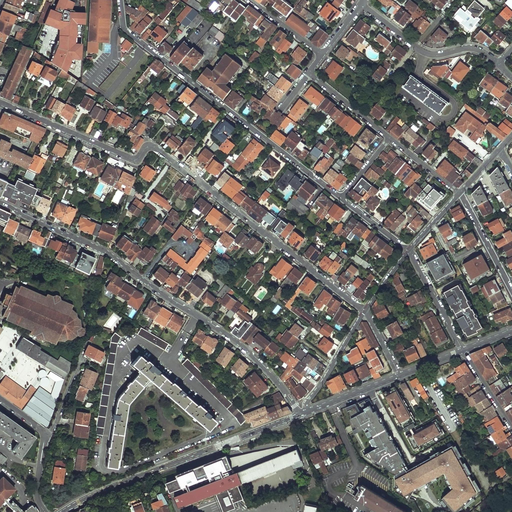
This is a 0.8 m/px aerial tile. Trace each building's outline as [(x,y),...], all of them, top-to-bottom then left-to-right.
[(19,0),(6,0),(6,2),(19,8),(24,10),(25,9),(23,8),(24,7),(20,5),(22,1),(19,0)] [(37,22),(42,24),(43,22),(49,8),(52,0),(46,0),(47,0),(49,1),(49,3),(46,2),(37,22)] [(54,54),(51,62),(58,66),(61,68),(63,70),(66,65),(68,66),(76,69),(78,64),(75,63),(72,62),(74,58),(77,58),(80,58),(81,43),(76,43),(73,43),(74,36),(76,36),(77,28),(74,28),(75,22),(77,22),(85,23),(86,12),(70,11),(71,8),(72,5),(71,5),(73,1),(70,0),(58,0),(56,6),(58,6),(56,11),(54,10),(49,8),(43,22),(48,25),(49,24),(59,29),(58,37),(51,53),(53,54),(54,54)] [(90,0),(87,41),(87,54),(90,54),(93,52),(95,50),(96,47),(97,43),(108,43),(111,2),(109,1),(109,0),(90,0)] [(202,5),(194,0),(190,0),(187,3),(198,11),(202,5)] [(223,0),(226,2),(219,10),(222,12),(223,10),(232,0),(223,0)] [(233,0),(232,0),(223,10),(229,15),(238,3),(233,0)] [(277,0),(274,5),(273,6),(287,17),(293,8),(291,7),(292,5),(286,1),(285,2),(282,0),(277,0)] [(314,15),(305,8),(308,2),(305,0),(302,0),(295,9),(307,19),(310,20),(314,15)] [(335,1),(332,5),(337,9),(343,0),(334,0),(335,1)] [(393,2),(390,0),(379,0),(388,7),(391,4),(393,6),(389,11),(392,14),(392,13),(398,5),(393,1),(393,2)] [(432,0),(432,1),(442,9),(448,1),(447,0),(432,0)] [(406,6),(413,12),(418,6),(410,1),(406,6)] [(460,8),(452,19),(459,25),(460,23),(470,31),(480,19),(478,17),(485,9),(474,1),(465,12),(460,8)] [(4,7),(3,10),(16,16),(19,8),(6,2),(4,7)] [(320,14),(331,22),(336,15),(337,16),(341,12),(337,9),(332,5),(327,2),(323,7),(324,8),(320,14)] [(166,10),(159,18),(158,17),(155,22),(158,25),(175,5),(174,4),(171,6),(168,4),(165,8),(166,10)] [(125,5),(126,12),(132,14),(138,16),(142,12),(125,5)] [(241,5),(232,17),(237,21),(238,19),(243,13),(246,9),(241,5)] [(262,15),(249,5),(246,9),(243,13),(249,18),(248,19),(252,22),(248,27),(251,30),(255,24),(262,15)] [(392,13),(395,15),(393,17),(404,26),(407,21),(412,26),(417,20),(413,17),(412,18),(410,17),(411,16),(402,9),(403,9),(398,5),(392,13)] [(192,9),(188,6),(181,13),(185,17),(192,9)] [(511,11),(507,7),(500,14),(507,21),(511,15),(511,11)] [(19,8),(16,16),(23,19),(26,11),(24,10),(19,8)] [(185,17),(180,23),(186,28),(188,25),(198,14),(199,13),(193,8),(192,9),(185,17)] [(130,17),(137,21),(130,29),(133,32),(135,30),(144,18),(143,17),(146,14),(145,13),(147,11),(145,9),(142,12),(138,16),(132,14),(130,17)] [(1,14),(0,17),(12,24),(14,19),(21,22),(22,20),(23,20),(23,19),(16,16),(3,10),(1,14)] [(26,11),(23,19),(30,22),(33,14),(26,11)] [(419,18),(413,25),(423,33),(432,21),(426,16),(427,14),(424,11),(420,16),(421,17),(420,19),(419,18)] [(176,19),(180,23),(185,17),(181,13),(176,19)] [(198,14),(188,25),(194,30),(204,18),(198,14)] [(500,14),(494,21),(501,28),(507,21),(500,14)] [(262,15),(255,24),(257,25),(255,28),(257,30),(259,27),(266,18),(262,15)] [(286,23),(304,37),(312,26),(310,23),(308,26),(292,15),(286,23)] [(136,31),(140,34),(152,21),(146,16),(144,18),(135,30),(136,31)] [(0,31),(7,34),(8,35),(12,24),(0,17),(0,31)] [(259,27),(265,32),(272,23),(266,18),(259,27)] [(362,20),(355,29),(364,36),(370,28),(362,20)] [(265,32),(252,48),(256,51),(260,46),(261,47),(277,27),(272,23),(265,32)] [(255,24),(248,34),(250,36),(253,32),(252,31),(255,28),(257,25),(255,24)] [(319,32),(312,42),(318,47),(322,46),(330,35),(315,24),(311,30),(314,32),(316,29),(319,32)] [(16,25),(14,31),(17,32),(25,36),(27,31),(18,26),(16,25)] [(152,33),(150,35),(160,43),(168,34),(158,26),(152,33)] [(226,36),(213,26),(208,33),(221,42),(226,36)] [(439,28),(431,38),(436,42),(439,39),(443,42),(448,36),(439,28)] [(355,29),(346,41),(356,48),(360,42),(362,44),(366,39),(355,29)] [(148,30),(141,38),(145,41),(150,35),(152,33),(148,30)] [(475,37),(483,43),(486,41),(491,45),(494,41),(491,38),(482,30),(475,37)] [(499,30),(491,38),(494,41),(499,45),(506,37),(499,30)] [(280,31),(271,43),(277,48),(286,35),(280,31)] [(17,32),(15,38),(22,41),(25,36),(17,32)] [(127,39),(120,34),(121,42),(121,44),(122,45),(128,51),(133,45),(127,39)] [(376,39),(389,49),(385,53),(389,56),(395,48),(390,44),(391,42),(380,34),(376,39)] [(164,42),(157,50),(164,55),(167,51),(169,53),(172,48),(164,42)] [(177,64),(179,65),(181,62),(192,49),(191,48),(184,42),(170,58),(177,64)] [(97,43),(96,47),(95,50),(93,52),(90,54),(87,54),(87,55),(97,55),(97,43)] [(22,45),(0,95),(0,96),(9,100),(12,94),(31,49),(22,45)] [(399,45),(392,53),(396,56),(395,57),(399,61),(400,60),(401,60),(408,53),(407,52),(399,45)] [(357,53),(349,47),(347,49),(343,46),(336,54),(347,63),(350,60),(350,61),(354,56),(357,53)] [(299,47),(293,56),(294,57),(290,61),(294,64),(296,66),(300,61),(301,62),(307,53),(299,47)] [(192,49),(181,62),(191,70),(203,56),(193,48),(192,49)] [(260,55),(256,51),(248,60),(253,64),(260,55)] [(204,72),(198,79),(224,99),(231,90),(225,85),(241,66),(226,55),(213,72),(210,76),(204,72)] [(155,58),(143,74),(145,76),(151,68),(158,73),(164,65),(155,58)] [(382,64),(388,69),(391,65),(385,60),(382,64)] [(334,61),(327,70),(331,73),(330,75),(335,79),(344,68),(334,61)] [(31,62),(27,71),(36,76),(41,66),(31,62)] [(448,67),(450,65),(450,62),(443,65),(435,64),(433,67),(438,71),(442,75),(441,76),(444,78),(445,76),(450,71),(451,69),(448,67)] [(461,62),(453,73),(461,79),(469,69),(461,62)] [(294,64),(287,73),(295,79),(302,70),(296,66),(294,64)] [(378,69),(373,76),(380,81),(387,72),(380,66),(378,69)] [(45,67),(40,76),(46,79),(46,77),(51,80),(55,72),(45,67)] [(59,72),(58,73),(64,76),(63,78),(66,81),(70,74),(66,72),(63,70),(61,68),(59,72)] [(210,76),(213,72),(207,68),(204,72),(210,76)] [(270,83),(284,93),(292,84),(283,77),(280,80),(270,73),(265,79),(270,83)] [(459,83),(461,79),(453,73),(451,76),(459,83)] [(487,73),(480,84),(491,91),(498,81),(487,73)] [(422,83),(422,84),(412,77),(405,86),(440,113),(448,103),(441,98),(442,97),(439,95),(438,96),(423,85),(424,84),(422,83)] [(498,81),(491,91),(501,99),(506,92),(508,88),(498,81)] [(266,94),(278,102),(284,93),(270,83),(268,85),(271,88),(269,92),(265,89),(263,92),(266,94)] [(57,85),(45,107),(50,110),(55,100),(62,88),(57,85)] [(181,93),(178,97),(188,105),(195,96),(185,88),(181,93)] [(305,95),(313,102),(311,106),(316,110),(316,109),(325,98),(311,88),(305,95)] [(233,91),(225,102),(234,109),(237,106),(239,107),(244,100),(233,91)] [(154,92),(147,101),(149,103),(153,106),(160,97),(154,92)] [(501,99),(499,101),(508,108),(511,103),(511,96),(506,92),(501,99)] [(262,101),(270,106),(273,108),(278,102),(266,94),(262,101)] [(255,102),(251,107),(259,113),(262,107),(265,110),(266,109),(267,110),(270,106),(262,101),(253,95),(250,99),(255,102)] [(84,96),(79,105),(88,110),(93,101),(84,96)] [(197,119),(187,131),(190,133),(193,130),(198,123),(202,118),(204,115),(211,107),(198,96),(189,107),(194,110),(193,111),(196,114),(197,113),(199,115),(196,119),(197,119)] [(156,108),(151,113),(152,113),(157,113),(160,110),(164,105),(166,101),(160,97),(153,106),(156,108)] [(178,97),(175,100),(186,108),(188,105),(178,97)] [(244,100),(239,107),(242,109),(250,99),(247,97),(244,100)] [(325,98),(316,109),(319,112),(322,108),(329,114),(336,105),(326,97),(325,98)] [(55,100),(50,110),(59,114),(64,105),(55,100)] [(299,101),(290,113),(298,119),(308,105),(304,102),(303,104),(299,101)] [(370,112),(379,120),(387,112),(377,103),(370,112)] [(64,105),(59,114),(69,120),(73,114),(75,110),(64,104),(64,105)] [(467,113),(456,127),(464,133),(468,128),(475,133),(474,134),(473,134),(471,136),(472,137),(471,139),(476,142),(480,136),(482,137),(483,137),(485,135),(484,133),(483,132),(487,128),(503,140),(507,135),(499,128),(487,120),(483,116),(477,112),(466,104),(460,111),(463,113),(466,108),(486,124),(484,126),(467,113)] [(95,105),(89,114),(101,121),(106,112),(95,105)] [(164,105),(160,110),(163,112),(161,113),(162,114),(164,114),(168,109),(164,105)] [(336,105),(329,114),(326,117),(329,118),(329,117),(331,116),(336,120),(343,111),(336,105)] [(264,117),(278,128),(280,125),(287,117),(284,115),(282,117),(280,116),(282,114),(279,112),(277,114),(274,112),(276,110),(273,108),(270,106),(267,110),(269,111),(264,117)] [(109,110),(104,119),(109,122),(107,126),(109,127),(120,108),(118,107),(114,113),(109,110)] [(218,112),(211,107),(204,115),(202,118),(205,121),(208,118),(212,121),(215,123),(217,119),(218,118),(216,116),(218,112)] [(480,107),(477,112),(483,116),(486,112),(483,110),(483,109),(480,107)] [(162,114),(160,115),(171,124),(169,126),(173,128),(177,123),(175,121),(179,117),(168,109),(164,114),(162,114)] [(4,111),(0,121),(0,126),(5,128),(28,138),(34,140),(40,143),(46,129),(4,111)] [(343,111),(336,121),(344,127),(351,118),(343,111)] [(123,112),(117,122),(126,127),(132,118),(123,112)] [(290,113),(287,117),(293,121),(295,122),(298,119),(290,113)] [(401,129),(396,124),(400,120),(396,116),(386,130),(398,139),(401,135),(408,126),(405,124),(401,129)] [(287,117),(280,125),(282,126),(285,128),(290,122),(292,122),(293,121),(287,117)] [(138,121),(133,128),(140,133),(148,120),(144,118),(140,122),(138,121)] [(224,118),(212,132),(224,142),(227,139),(229,136),(223,131),(225,129),(231,133),(236,127),(224,118)] [(352,119),(345,128),(347,130),(354,136),(362,126),(352,119)] [(499,128),(507,135),(511,129),(511,123),(506,119),(499,128)] [(151,120),(146,126),(150,128),(154,123),(151,120)] [(435,127),(430,123),(427,127),(431,131),(435,127)] [(419,135),(408,126),(401,135),(404,136),(412,143),(419,135)] [(132,127),(128,133),(132,136),(129,139),(134,142),(140,133),(133,128),(132,127)] [(367,127),(358,138),(363,142),(361,145),(365,148),(366,149),(377,135),(367,127)] [(456,131),(450,127),(445,133),(452,137),(456,131)] [(5,128),(4,130),(26,140),(27,140),(28,138),(5,128)] [(276,130),(270,137),(281,146),(284,142),(287,138),(278,131),(276,130)] [(287,138),(284,142),(294,150),(297,147),(302,139),(299,136),(300,135),(293,130),(287,138)] [(169,132),(163,140),(166,141),(165,142),(174,149),(178,144),(171,139),(174,136),(169,132)] [(134,142),(132,146),(137,149),(145,136),(140,133),(134,142)] [(419,135),(412,143),(417,148),(426,138),(425,137),(423,139),(419,135)] [(188,136),(178,149),(186,155),(195,142),(188,136)] [(0,155),(18,163),(17,164),(27,169),(40,143),(34,140),(26,156),(9,147),(10,143),(1,139),(0,141),(0,155)] [(217,152),(216,152),(216,153),(218,154),(222,150),(228,154),(235,145),(227,139),(224,142),(221,146),(217,152)] [(228,158),(226,160),(238,169),(259,142),(255,139),(234,164),(228,158)] [(335,141),(340,145),(343,148),(344,148),(346,146),(337,139),(335,141)] [(469,151),(454,140),(448,148),(463,159),(465,156),(469,151)] [(319,141),(311,153),(318,158),(323,152),(321,151),(322,149),(321,148),(324,144),(319,141)] [(335,141),(331,146),(335,150),(340,145),(335,141)] [(58,142),(53,151),(62,156),(67,147),(58,142)] [(211,148),(217,152),(221,146),(215,142),(211,148)] [(259,142),(238,169),(239,170),(242,167),(244,168),(250,160),(252,161),(264,146),(259,142)] [(356,146),(350,153),(351,153),(360,161),(366,154),(363,151),(365,148),(361,145),(360,144),(358,148),(356,146)] [(432,144),(424,153),(431,160),(437,152),(434,149),(435,147),(432,144)] [(294,150),(291,154),(293,155),(295,153),(304,159),(309,152),(299,145),(297,147),(294,150)] [(322,149),(321,151),(323,152),(325,154),(329,149),(325,146),(322,149)] [(207,148),(199,158),(202,161),(203,160),(207,164),(213,157),(215,155),(207,148)] [(69,160),(74,163),(80,152),(75,149),(69,160)] [(476,156),(469,151),(465,156),(472,161),(476,156)] [(74,163),(73,164),(85,169),(91,157),(80,152),(74,163)] [(379,156),(387,163),(385,166),(384,165),(382,168),(385,171),(388,168),(394,161),(391,158),(383,152),(379,156)] [(349,156),(345,160),(348,163),(350,165),(353,162),(360,168),(364,164),(360,161),(351,153),(349,156)] [(190,155),(185,161),(189,164),(194,158),(190,155)] [(36,156),(30,168),(39,173),(46,160),(36,156)] [(394,161),(388,168),(396,174),(405,163),(397,156),(394,161)] [(92,157),(87,168),(97,174),(103,163),(92,157)] [(207,164),(205,167),(217,177),(225,166),(213,157),(207,164)] [(320,160),(315,167),(319,171),(328,160),(325,157),(322,161),(320,160)] [(328,160),(319,171),(323,174),(329,167),(328,166),(333,159),(330,157),(328,160)] [(271,158),(263,168),(273,176),(281,166),(271,158)] [(478,167),(483,162),(478,158),(473,163),(478,167)] [(454,168),(445,160),(436,171),(445,178),(454,168)] [(336,162),(324,178),(331,184),(339,175),(333,170),(338,163),(336,162)] [(405,163),(396,174),(404,180),(413,169),(405,163)] [(143,169),(140,173),(149,180),(156,171),(147,164),(145,167),(143,166),(142,168),(143,169)] [(371,168),(379,175),(381,176),(383,174),(381,172),(382,171),(374,164),(371,168)] [(108,165),(101,178),(114,185),(117,179),(122,170),(116,167),(116,169),(108,165)] [(490,176),(500,194),(510,189),(498,167),(490,176)] [(371,168),(365,175),(369,178),(372,175),(376,178),(379,175),(371,168)] [(454,168),(445,178),(453,184),(461,174),(454,168)] [(467,168),(463,172),(469,177),(472,173),(467,168)] [(299,181),(301,179),(288,169),(275,185),(283,191),(289,184),(298,191),(303,185),(299,181)] [(413,169),(404,180),(412,186),(414,183),(421,176),(413,169)] [(36,174),(27,170),(24,177),(33,181),(36,174)] [(249,170),(245,175),(250,178),(254,173),(249,170)] [(117,179),(114,185),(119,188),(122,182),(124,183),(129,174),(124,171),(119,180),(117,179)] [(339,175),(331,184),(338,190),(348,179),(345,177),(340,173),(339,175)] [(461,174),(453,184),(459,188),(468,178),(462,173),(461,174)] [(127,184),(124,190),(130,193),(132,186),(131,186),(135,177),(129,174),(124,183),(127,184)] [(299,181),(303,185),(306,180),(308,178),(304,175),(301,179),(299,181)] [(235,197),(244,186),(232,177),(223,187),(235,197)] [(38,190),(33,188),(34,186),(30,184),(29,185),(22,182),(23,180),(18,178),(14,186),(8,183),(2,196),(9,199),(8,201),(15,205),(18,198),(21,199),(20,202),(36,209),(42,198),(36,195),(38,190)] [(298,191),(297,193),(307,201),(308,200),(310,202),(315,196),(313,194),(317,189),(306,180),(303,185),(298,191)] [(180,181),(175,187),(179,191),(178,193),(179,194),(186,185),(180,181)] [(412,186),(405,194),(406,195),(408,197),(411,193),(415,196),(412,200),(413,201),(418,196),(428,184),(425,181),(420,187),(414,183),(412,186)] [(359,182),(353,190),(363,197),(368,192),(373,186),(371,185),(370,186),(369,185),(364,192),(360,189),(363,186),(359,182)] [(189,183),(179,196),(180,197),(182,194),(184,196),(183,197),(187,200),(189,197),(191,199),(197,191),(192,187),(193,186),(189,183)] [(431,187),(428,184),(418,196),(421,199),(419,201),(422,203),(430,211),(441,199),(442,199),(445,196),(441,193),(440,194),(435,189),(436,188),(433,185),(431,187)] [(472,194),(478,206),(488,200),(489,200),(487,197),(480,185),(472,194)] [(130,193),(135,196),(138,190),(132,186),(130,193)] [(368,192),(370,194),(374,197),(379,191),(373,186),(368,192)] [(235,197),(223,187),(222,189),(234,198),(235,197)] [(500,194),(506,206),(511,203),(511,195),(511,194),(511,192),(510,189),(500,194)] [(138,190),(135,196),(136,197),(139,200),(144,194),(138,190)] [(235,197),(234,198),(240,203),(246,194),(243,192),(240,190),(235,197)] [(250,210),(248,213),(254,218),(255,216),(260,221),(268,211),(262,205),(270,194),(266,190),(258,200),(257,201),(250,210)] [(353,190),(350,194),(360,202),(363,197),(353,190)] [(154,191),(148,198),(153,202),(155,199),(168,209),(170,206),(167,203),(168,201),(154,191)] [(322,193),(313,204),(316,206),(316,205),(317,203),(327,211),(334,202),(327,198),(325,201),(324,198),(326,196),(322,193)] [(364,201),(368,203),(367,205),(374,210),(380,202),(374,197),(370,194),(364,201)] [(36,209),(36,210),(45,214),(51,202),(51,201),(43,198),(44,196),(43,195),(42,198),(36,209)] [(247,195),(240,203),(250,210),(257,201),(255,200),(255,201),(247,195)] [(295,195),(285,207),(301,219),(309,209),(297,199),(298,197),(295,195)] [(201,196),(197,201),(194,205),(199,208),(200,207),(202,209),(201,210),(206,214),(213,206),(208,202),(207,203),(205,201),(205,200),(201,196)] [(134,201),(129,209),(137,215),(144,204),(139,200),(136,197),(134,201)] [(58,202),(53,214),(58,217),(57,218),(61,220),(68,203),(69,201),(67,200),(65,205),(58,202)] [(478,206),(484,216),(494,211),(488,200),(478,206)] [(68,203),(61,220),(70,224),(76,209),(69,206),(70,203),(68,203)] [(336,203),(326,216),(327,217),(328,216),(330,213),(339,220),(346,210),(336,203)] [(417,209),(411,204),(406,209),(406,210),(409,213),(407,214),(407,215),(407,216),(408,216),(408,217),(411,217),(416,211),(415,211),(417,209)] [(452,210),(457,220),(465,216),(460,205),(452,210)] [(0,222),(5,225),(9,218),(11,213),(0,208),(0,222)] [(172,208),(168,213),(170,215),(173,217),(177,220),(180,216),(176,214),(176,211),(172,208)] [(214,208),(207,217),(215,224),(222,215),(223,214),(220,212),(218,212),(214,208)] [(393,213),(384,223),(390,227),(402,214),(403,213),(401,211),(397,216),(395,214),(398,211),(395,208),(392,211),(393,213)] [(411,223),(408,226),(411,228),(415,231),(424,221),(421,219),(422,217),(424,214),(427,216),(429,214),(423,209),(419,214),(411,223)] [(419,214),(416,211),(411,217),(408,217),(409,221),(411,223),(419,214)] [(402,214),(390,227),(395,231),(406,218),(402,214)] [(82,215),(79,221),(82,222),(80,228),(98,236),(101,226),(90,221),(91,218),(82,215)] [(164,219),(161,223),(171,230),(174,226),(169,223),(173,217),(170,215),(169,216),(168,215),(166,218),(167,219),(166,220),(164,219)] [(222,215),(215,224),(225,232),(225,231),(232,222),(233,222),(228,218),(227,219),(222,215)] [(280,215),(272,225),(282,233),(289,223),(281,218),(282,216),(280,215)] [(152,216),(143,227),(153,234),(155,231),(160,223),(161,223),(158,221),(156,220),(152,216)] [(346,230),(343,233),(348,237),(350,234),(359,222),(353,217),(347,224),(350,227),(347,231),(346,230)] [(5,225),(3,230),(14,235),(19,224),(19,223),(12,220),(13,220),(9,218),(5,225)] [(270,219),(266,225),(269,227),(275,220),(272,218),(271,220),(270,219)] [(505,226),(501,218),(499,219),(489,225),(491,230),(493,229),(496,236),(505,231),(503,228),(505,226)] [(232,222),(225,231),(229,234),(236,225),(232,222)] [(289,223),(282,233),(287,237),(294,229),(297,225),(295,223),(294,225),(290,222),(289,223)] [(341,222),(336,229),(340,231),(342,227),(343,226),(344,224),(341,222)] [(359,222),(350,234),(352,235),(355,232),(356,233),(357,231),(362,235),(367,228),(359,222)] [(101,226),(98,236),(103,238),(111,242),(116,228),(102,223),(101,226)] [(173,233),(171,236),(176,239),(181,232),(185,234),(189,237),(186,241),(189,243),(193,238),(193,239),(196,235),(192,232),(188,229),(180,223),(177,228),(174,232),(173,233)] [(439,228),(443,237),(454,232),(449,223),(439,228)] [(14,235),(13,237),(16,239),(17,237),(22,240),(27,242),(28,239),(31,232),(26,230),(27,228),(19,224),(14,235)] [(193,230),(192,232),(196,235),(202,240),(208,245),(212,240),(208,237),(207,238),(202,234),(203,233),(199,230),(199,229),(196,227),(193,230)] [(367,228),(362,235),(367,238),(372,231),(371,230),(371,231),(367,228)] [(31,232),(28,239),(45,247),(49,239),(52,232),(48,230),(45,236),(46,236),(45,240),(43,239),(43,238),(40,237),(38,237),(40,233),(32,229),(32,230),(31,232)] [(245,229),(235,241),(243,247),(250,238),(245,234),(248,231),(245,229)] [(287,237),(284,241),(287,244),(290,240),(298,246),(305,238),(294,229),(287,237)] [(506,238),(497,242),(500,248),(511,240),(511,232),(511,230),(504,234),(506,238)] [(365,239),(363,242),(367,244),(369,241),(374,245),(375,245),(380,238),(376,235),(377,235),(372,231),(367,238),(366,239),(365,239)] [(314,232),(309,238),(313,241),(318,235),(316,234),(314,232)] [(468,247),(455,253),(451,244),(449,240),(446,242),(449,247),(452,253),(456,261),(475,251),(473,246),(478,243),(472,232),(463,237),(468,247)] [(124,234),(117,244),(126,251),(132,243),(133,241),(124,234)] [(223,236),(218,242),(220,244),(217,248),(222,252),(227,245),(229,247),(232,244),(223,236)] [(254,236),(247,245),(250,248),(254,250),(257,253),(264,243),(254,236)] [(374,245),(373,247),(378,251),(376,254),(382,258),(384,255),(388,258),(395,249),(388,244),(387,244),(380,238),(375,245),(374,245)] [(421,249),(423,253),(421,254),(424,258),(425,257),(426,259),(438,253),(437,251),(439,251),(436,246),(434,242),(435,242),(433,238),(430,240),(431,242),(423,246),(424,247),(421,249)] [(45,247),(44,250),(47,252),(48,249),(52,251),(53,248),(59,251),(63,243),(56,240),(55,241),(49,239),(45,247)] [(208,245),(202,240),(199,245),(200,246),(187,264),(184,261),(185,260),(170,248),(165,254),(177,263),(185,269),(187,270),(190,273),(211,247),(208,245)] [(59,251),(56,257),(61,259),(62,257),(67,245),(63,243),(59,251)] [(132,243),(126,251),(130,255),(129,256),(133,260),(141,249),(138,247),(139,245),(136,243),(135,245),(132,243)] [(67,245),(62,257),(72,261),(76,251),(76,250),(76,249),(67,245)] [(313,245),(306,254),(315,260),(322,252),(313,245)] [(146,246),(138,257),(143,260),(144,259),(148,262),(156,250),(151,246),(149,249),(146,246)] [(326,255),(321,263),(323,265),(322,267),(326,270),(333,261),(333,262),(338,255),(334,251),(329,258),(326,255)] [(336,261),(329,270),(334,273),(341,265),(339,263),(342,259),(342,258),(343,256),(347,259),(349,256),(348,256),(342,251),(335,260),(336,261)] [(80,255),(75,267),(89,273),(95,258),(82,252),(80,255)] [(72,261),(70,264),(75,267),(80,255),(77,253),(73,262),(72,261)] [(165,253),(159,261),(161,263),(163,259),(174,268),(177,263),(165,254),(165,253)] [(445,253),(428,262),(429,264),(427,265),(430,269),(431,268),(438,282),(457,273),(450,260),(451,260),(448,253),(446,254),(445,253)] [(463,265),(465,268),(463,270),(470,284),(491,272),(482,255),(463,265)] [(275,266),(271,271),(281,279),(285,273),(289,276),(295,268),(283,258),(276,267),(275,266)] [(364,259),(361,265),(365,269),(370,263),(364,259)] [(251,272),(247,277),(256,284),(263,274),(259,272),(263,267),(263,265),(263,264),(262,264),(261,263),(260,262),(259,262),(258,263),(257,264),(254,267),(252,266),(248,270),(251,272)] [(337,275),(334,280),(336,282),(339,278),(346,284),(350,280),(359,288),(364,281),(359,276),(357,278),(354,276),(359,269),(352,264),(346,272),(344,271),(340,277),(338,275),(337,275)] [(160,266),(154,274),(164,282),(166,280),(170,273),(160,266)] [(98,268),(94,281),(101,284),(103,269),(98,268)] [(289,276),(283,283),(288,288),(294,280),(297,283),(304,274),(295,268),(289,276)] [(173,285),(171,288),(175,291),(179,286),(177,284),(180,282),(185,286),(191,278),(185,273),(187,270),(185,269),(179,277),(173,285)] [(401,275),(404,280),(409,277),(406,271),(401,274),(401,275)] [(111,280),(106,288),(116,295),(116,294),(124,282),(120,280),(121,278),(111,272),(108,278),(111,280)] [(170,273),(166,280),(173,285),(179,277),(171,272),(170,273)] [(359,288),(353,295),(358,299),(359,297),(362,300),(367,294),(364,291),(376,276),(371,273),(367,278),(364,281),(359,288)] [(191,278),(185,286),(198,295),(206,284),(194,274),(191,278)] [(308,276),(292,296),(294,298),(302,288),(309,294),(317,283),(308,276)] [(395,282),(393,283),(394,287),(397,286),(398,288),(395,290),(399,298),(406,295),(404,290),(406,289),(399,276),(394,279),(395,282)] [(485,287),(490,296),(500,290),(501,290),(495,279),(484,285),(485,287)] [(124,282),(116,294),(128,301),(135,289),(124,282)] [(446,299),(447,298),(453,309),(451,310),(457,320),(458,319),(465,332),(464,333),(467,339),(469,338),(468,336),(479,332),(485,329),(484,327),(483,327),(477,318),(479,317),(477,313),(476,314),(473,309),(472,309),(470,306),(473,305),(470,300),(469,300),(463,290),(464,289),(461,284),(443,293),(446,299)] [(0,301),(0,302),(1,303),(1,305),(3,306),(4,304),(5,304),(4,305),(4,306),(3,307),(4,308),(4,307),(5,309),(2,315),(3,316),(4,317),(4,316),(6,317),(6,318),(6,319),(32,330),(31,332),(30,332),(30,333),(31,333),(37,335),(36,335),(36,336),(37,335),(38,338),(37,338),(37,339),(38,339),(40,340),(41,340),(41,339),(42,338),(42,339),(43,339),(43,338),(49,340),(49,341),(50,341),(51,341),(51,342),(51,343),(52,343),(53,344),(54,343),(55,343),(56,343),(55,344),(56,344),(57,344),(57,343),(57,342),(58,339),(61,341),(62,339),(64,340),(64,341),(65,341),(65,340),(67,338),(67,339),(68,339),(68,338),(70,339),(71,340),(71,338),(73,337),(74,338),(75,337),(73,337),(74,334),(75,334),(76,333),(77,333),(76,335),(77,335),(77,334),(79,335),(79,336),(80,336),(80,335),(83,334),(84,332),(83,329),(83,328),(82,327),(82,328),(80,327),(80,326),(79,327),(79,325),(78,325),(79,322),(80,323),(81,322),(80,322),(79,320),(80,319),(80,318),(79,319),(76,318),(77,317),(77,316),(76,317),(76,314),(77,313),(76,312),(76,313),(74,312),(74,310),(71,309),(72,306),(73,306),(74,305),(73,304),(72,303),(72,304),(72,303),(71,303),(71,302),(70,301),(69,301),(68,301),(67,302),(66,302),(67,301),(66,301),(66,302),(60,299),(61,299),(61,298),(60,298),(59,296),(60,296),(60,295),(59,296),(57,295),(56,294),(55,294),(56,295),(54,296),(53,295),(53,296),(53,297),(48,295),(47,293),(47,294),(47,295),(46,296),(17,285),(17,286),(16,286),(16,285),(15,285),(12,292),(11,292),(11,291),(10,292),(10,293),(9,294),(8,294),(9,292),(6,291),(6,293),(4,292),(3,294),(5,297),(3,300),(0,301)] [(281,285),(273,296),(278,299),(285,290),(282,288),(283,287),(281,285)] [(490,296),(485,287),(482,288),(486,298),(487,297),(490,296)] [(228,294),(222,302),(235,313),(242,305),(231,296),(234,291),(231,288),(227,294),(228,294)] [(128,301),(127,302),(137,308),(143,300),(144,298),(144,297),(144,296),(144,295),(143,295),(143,294),(135,289),(128,301)] [(324,290),(315,304),(323,310),(327,304),(333,296),(324,290)] [(423,290),(409,297),(413,306),(418,303),(422,301),(423,303),(428,300),(423,290)] [(498,310),(508,306),(500,290),(490,296),(492,300),(495,307),(497,306),(498,310)] [(208,292),(202,298),(207,302),(208,302),(212,305),(216,298),(214,296),(215,295),(213,294),(212,295),(208,292)] [(333,296),(327,304),(336,310),(342,301),(337,297),(336,298),(333,296)] [(380,296),(373,305),(380,319),(390,313),(390,312),(388,312),(380,296)] [(151,301),(143,313),(154,320),(161,309),(155,305),(156,304),(151,301)] [(292,306),(290,309),(301,317),(302,316),(310,322),(313,319),(308,315),(308,314),(295,303),(292,306)] [(272,312),(276,315),(281,307),(278,304),(272,312)] [(341,306),(333,317),(344,324),(351,313),(341,306)] [(154,320),(165,327),(166,325),(172,314),(173,314),(162,307),(161,309),(154,320)] [(240,309),(237,313),(249,323),(252,319),(240,309)] [(494,315),(497,323),(502,322),(511,318),(511,312),(510,309),(494,315)] [(433,313),(424,318),(433,333),(442,328),(433,313)] [(172,314),(166,325),(177,332),(184,320),(179,317),(178,318),(172,314)] [(300,320),(291,331),(299,337),(306,329),(303,327),(305,326),(305,325),(303,324),(300,320)] [(397,320),(388,325),(394,338),(404,332),(400,326),(397,320)] [(362,321),(360,325),(362,329),(370,325),(367,321),(362,321)] [(255,337),(259,332),(262,329),(253,322),(247,330),(244,335),(241,338),(245,341),(246,339),(250,343),(255,337)] [(326,322),(320,331),(327,336),(333,328),(326,322)] [(142,327),(138,334),(165,350),(169,344),(158,337),(147,331),(145,329),(142,327)] [(314,327),(312,329),(322,337),(323,336),(324,335),(314,327)] [(433,333),(431,334),(438,346),(448,340),(442,328),(433,333)] [(201,329),(194,340),(204,345),(209,336),(205,334),(206,332),(201,329)] [(281,334),(277,339),(281,342),(283,340),(292,348),(300,338),(299,337),(291,331),(288,329),(284,333),(286,334),(284,337),(281,334)] [(372,329),(364,333),(366,337),(374,333),(372,329)] [(272,342),(259,332),(255,337),(263,344),(265,344),(268,346),(272,342)] [(96,428),(95,434),(103,435),(118,343),(121,337),(114,333),(110,338),(111,338),(106,370),(102,393),(102,394),(100,409),(98,421),(97,427),(96,428)] [(204,345),(203,347),(208,350),(207,352),(211,355),(219,340),(214,338),(213,339),(209,336),(204,345)] [(24,337),(16,349),(32,358),(65,378),(72,366),(71,365),(72,363),(68,361),(66,365),(40,349),(32,345),(33,343),(24,337)] [(325,338),(320,345),(329,352),(335,344),(326,337),(325,338)] [(376,337),(368,341),(370,345),(378,342),(376,337)] [(366,338),(356,343),(358,346),(362,355),(367,353),(373,350),(370,345),(368,341),(366,338)] [(419,338),(412,341),(414,345),(418,346),(422,356),(427,354),(420,340),(419,338)] [(268,346),(265,350),(272,356),(280,348),(274,343),(272,341),(268,346)] [(378,342),(370,345),(373,350),(375,349),(380,346),(378,342)] [(400,343),(391,346),(395,355),(405,350),(405,348),(403,345),(401,345),(400,343)] [(504,343),(495,349),(500,357),(505,354),(505,353),(508,351),(504,343)] [(351,352),(347,354),(352,363),(364,358),(362,355),(358,346),(352,350),(351,352)] [(482,359),(486,356),(484,353),(486,352),(488,354),(493,350),(491,346),(471,354),(470,355),(474,362),(481,358),(482,359)] [(105,355),(88,347),(84,355),(84,358),(100,365),(105,355)] [(415,347),(405,351),(410,362),(420,358),(415,347)] [(226,348),(218,360),(226,366),(235,353),(231,350),(230,351),(226,348)] [(301,348),(295,355),(300,359),(302,360),(307,353),(301,348)] [(373,350),(367,353),(371,360),(378,356),(375,349),(373,350)] [(286,352),(281,358),(294,367),(300,359),(295,355),(292,353),(290,355),(286,352)] [(310,354),(304,362),(321,376),(327,367),(310,354)] [(109,452),(106,466),(117,467),(119,459),(120,459),(120,454),(119,453),(120,449),(121,449),(122,443),(121,443),(124,426),(125,426),(126,421),(125,420),(126,416),(127,411),(126,410),(128,404),(128,402),(132,397),(133,398),(144,386),(143,385),(149,378),(151,379),(150,380),(151,380),(165,391),(164,392),(176,402),(177,401),(190,413),(189,414),(201,424),(202,423),(208,429),(207,430),(208,430),(216,421),(209,415),(210,414),(198,404),(197,404),(184,393),(184,392),(173,382),(172,383),(162,374),(162,373),(159,370),(147,360),(146,361),(139,355),(131,364),(140,372),(131,383),(130,381),(127,386),(127,387),(118,398),(117,401),(117,404),(115,413),(113,413),(113,419),(114,419),(110,447),(108,446),(107,452),(109,452)] [(378,356),(371,360),(375,367),(377,371),(378,370),(384,367),(378,356)] [(474,362),(480,371),(486,381),(493,377),(497,374),(486,356),(482,359),(481,358),(474,362)] [(188,358),(183,364),(235,416),(242,424),(247,419),(245,415),(243,412),(243,413),(188,358)] [(241,359),(233,368),(241,375),(249,365),(241,359)] [(300,359),(294,367),(304,375),(309,369),(311,370),(313,373),(320,378),(321,376),(304,362),(302,360),(300,359)] [(364,365),(356,369),(362,379),(366,377),(365,375),(370,373),(365,363),(363,363),(364,365)] [(463,376),(470,371),(464,363),(455,369),(457,372),(459,374),(457,375),(455,373),(447,379),(450,384),(454,381),(455,380),(463,376)] [(282,375),(280,377),(284,381),(292,370),(288,367),(282,375)] [(292,370),(284,381),(285,383),(288,381),(298,396),(301,397),(304,395),(307,391),(300,384),(298,386),(292,378),(290,379),(290,378),(293,373),(302,380),(305,376),(304,375),(294,367),(292,370)] [(375,367),(370,369),(374,378),(381,376),(378,370),(377,371),(375,367)] [(82,377),(79,385),(93,390),(94,389),(92,388),(98,373),(86,369),(85,372),(82,371),(80,376),(82,377)] [(354,369),(346,374),(350,382),(354,380),(354,381),(359,379),(354,369)] [(476,380),(470,371),(463,376),(469,385),(476,380)] [(255,372),(245,381),(252,388),(262,380),(255,372)] [(311,375),(308,378),(309,378),(316,384),(318,380),(311,375)] [(340,375),(328,381),(330,385),(331,385),(335,391),(339,389),(340,392),(344,390),(343,387),(346,386),(340,375)] [(463,376),(455,380),(460,387),(457,389),(458,392),(464,388),(468,385),(469,385),(463,376)] [(309,378),(304,384),(311,390),(313,387),(316,384),(309,378)] [(411,382),(414,388),(417,387),(425,401),(429,398),(418,378),(411,382)] [(490,386),(496,396),(507,389),(501,379),(490,386)] [(3,380),(0,384),(0,393),(22,409),(36,390),(32,387),(31,387),(27,392),(25,395),(3,380)] [(262,380),(252,388),(258,396),(269,387),(262,380)] [(409,398),(413,406),(414,408),(417,406),(416,404),(414,399),(415,398),(406,383),(401,385),(403,389),(409,398)] [(77,394),(75,398),(83,401),(88,390),(92,392),(93,390),(79,385),(76,393),(77,394)] [(483,393),(479,385),(471,390),(474,394),(470,397),(467,393),(463,395),(466,401),(468,400),(469,402),(483,393)] [(416,423),(410,412),(406,411),(408,408),(403,400),(400,399),(401,395),(396,387),(393,388),(394,390),(388,393),(387,391),(384,393),(392,407),(390,408),(394,414),(395,414),(398,419),(397,420),(400,427),(402,426),(405,432),(416,426),(415,423),(416,423)] [(58,402),(36,390),(22,409),(49,428),(58,402)] [(497,397),(503,408),(511,401),(511,397),(507,391),(497,397)] [(279,392),(271,396),(273,400),(274,404),(275,406),(280,416),(292,411),(289,406),(281,409),(278,402),(284,399),(281,395),(279,392)] [(486,398),(483,393),(469,402),(472,407),(475,405),(486,398)] [(486,398),(475,405),(481,413),(485,412),(486,414),(490,420),(498,416),(495,411),(495,410),(495,408),(494,407),(493,407),(486,398)] [(447,506),(452,511),(458,511),(465,507),(466,509),(476,501),(474,499),(480,494),(479,493),(482,491),(476,481),(474,482),(470,476),(472,474),(466,464),(464,465),(461,459),(463,457),(457,447),(455,448),(454,447),(440,454),(440,453),(432,457),(433,458),(410,471),(402,456),(403,455),(399,448),(398,449),(393,441),(394,440),(392,436),(391,437),(383,423),(384,423),(382,418),(380,419),(369,399),(346,408),(354,435),(363,430),(373,447),(376,449),(364,456),(395,476),(394,493),(408,502),(412,497),(415,491),(418,489),(419,491),(438,481),(437,479),(443,475),(445,482),(452,492),(442,500),(443,502),(441,503),(445,508),(447,506)] [(266,406),(245,415),(247,419),(249,422),(251,421),(254,426),(271,419),(267,409),(266,406)] [(275,406),(267,409),(271,419),(280,416),(275,406)] [(0,411),(0,428),(19,442),(14,450),(17,452),(15,455),(21,459),(36,438),(0,411)] [(77,412),(76,424),(88,425),(89,414),(77,412)] [(505,426),(498,416),(490,420),(487,422),(489,426),(487,427),(492,434),(505,426)] [(487,422),(484,424),(491,435),(492,434),(487,427),(489,426),(487,422)] [(412,436),(409,438),(413,447),(412,447),(415,453),(419,450),(419,449),(424,446),(425,447),(435,442),(434,440),(441,436),(442,438),(446,435),(443,430),(442,431),(437,423),(429,427),(429,430),(425,429),(417,434),(416,437),(412,436)] [(76,424),(74,433),(76,433),(76,435),(87,437),(89,426),(88,425),(76,424)] [(511,434),(510,432),(505,435),(503,431),(508,428),(506,425),(505,426),(492,434),(491,435),(489,436),(494,445),(497,443),(507,437),(511,434)] [(511,435),(508,439),(507,437),(497,443),(500,448),(497,450),(499,454),(508,449),(511,445),(511,435)] [(342,442),(342,441),(341,441),(338,436),(333,439),(332,437),(326,439),(330,448),(342,442)] [(319,453),(323,462),(328,460),(326,454),(326,452),(328,452),(327,449),(330,448),(326,439),(321,440),(322,443),(320,444),(323,451),(319,453)] [(227,456),(227,455),(225,456),(179,474),(181,477),(169,482),(172,490),(179,487),(180,489),(183,488),(185,487),(188,492),(186,493),(175,497),(179,509),(217,494),(239,486),(302,461),(298,449),(234,474),(230,476),(228,477),(228,475),(229,474),(230,474),(229,471),(228,472),(227,472),(226,471),(228,470),(232,468),(228,458),(227,456)] [(78,450),(75,469),(85,471),(88,452),(78,450)] [(314,465),(318,463),(320,467),(324,475),(328,473),(323,462),(319,453),(319,452),(310,456),(314,465)] [(56,459),(53,481),(63,483),(66,463),(62,462),(62,460),(56,459)] [(497,471),(501,478),(505,474),(502,468),(497,471)] [(0,479),(0,508),(6,503),(13,510),(10,511),(38,511),(37,508),(33,504),(23,511),(13,501),(10,503),(8,501),(16,492),(14,490),(15,489),(3,477),(0,479)] [(351,493),(355,486),(349,483),(345,490),(351,493)] [(239,486),(217,494),(224,511),(227,511),(236,509),(234,503),(244,499),(239,486)] [(355,498),(376,511),(405,511),(403,511),(393,504),(363,486),(355,498)] [(67,495),(66,495),(70,501),(84,493),(83,487),(67,495)] [(166,505),(168,505),(162,494),(155,494),(159,501),(152,504),(154,510),(156,509),(166,505)] [(54,497),(52,499),(54,502),(53,503),(57,509),(70,501),(66,495),(57,501),(54,497)] [(145,511),(141,500),(131,504),(134,511),(145,511)]
